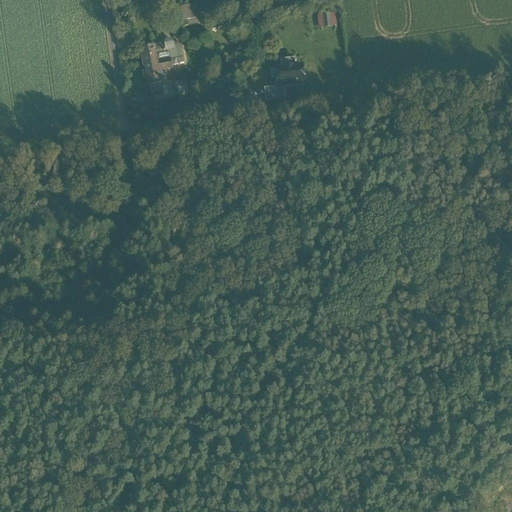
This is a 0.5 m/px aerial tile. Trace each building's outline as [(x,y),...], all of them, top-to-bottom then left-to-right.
[(196,2),(181,5),(184,18),(181,19),(182,25),(200,21),(196,2)] [(328,12),(318,12),(319,25),(329,25),(328,12)] [(165,37),(164,43),(165,48),(159,49),(159,52),(156,53),(157,59),(161,58),(161,56),(170,54),(170,57),(176,56),(174,44),(173,39),(170,36),(165,37)] [(157,59),(156,53),(154,45),(154,41),(149,42),(150,46),(142,47),(144,63),(145,63),(157,60),(157,59)] [(164,43),(154,45),(156,53),(159,52),(159,49),(165,48),(164,43)] [(181,43),(174,44),(176,56),(183,55),(181,43)] [(161,58),(157,59),(157,60),(160,79),(164,78),(163,68),(172,67),(171,64),(170,57),(170,54),(161,56),(161,58)] [(170,57),(171,64),(185,62),(183,55),(176,56),(170,57)] [(280,58),(281,66),(297,64),(296,56),(280,58)] [(160,79),(157,60),(145,63),(146,69),(143,70),(144,77),(148,76),(151,90),(162,88),(160,79)] [(304,80),(302,63),(297,64),(281,66),(276,66),(278,83),(304,80)] [(190,92),(189,84),(184,85),(177,86),(178,93),(190,92)] [(266,99),(284,97),(284,91),(278,91),(277,85),(265,87),(266,99)]
